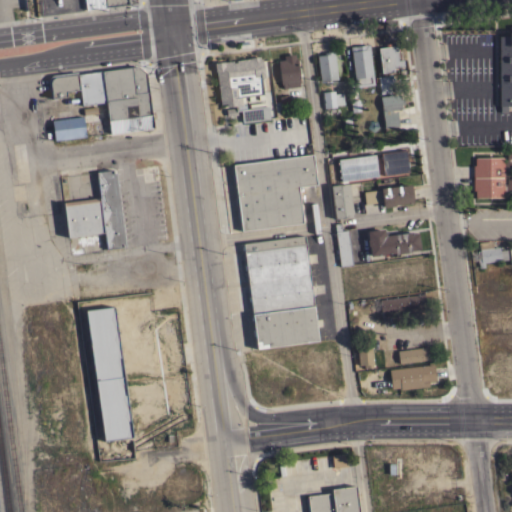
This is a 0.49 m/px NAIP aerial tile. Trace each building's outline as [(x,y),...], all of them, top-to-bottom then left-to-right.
[(102,0),(103,5),(84,8),(83,0),(102,0)] [(498,87),(495,87),(495,82),(498,82),(498,35),(508,35),(508,32),(509,32),(509,25),(511,25),(511,105),(506,105),(506,109),(511,109),(511,111),(500,112),(500,105),(498,105),(498,87)] [(377,47),(385,46),(385,42),(390,42),(390,46),(395,45),(397,60),(402,59),(403,66),(392,67),(393,71),(381,72),(377,47)] [(373,84),(355,87),(349,46),(368,44),(373,84)] [(337,79),(320,81),(317,61),(316,61),(315,59),(317,59),(316,55),(324,54),(323,52),(333,51),(337,79)] [(294,57),(296,57),(299,82),(298,82),(298,86),(282,88),(281,84),(279,84),(276,60),(283,59),(282,55),(294,53),(294,57)] [(215,71),(214,71),(213,63),(249,58),(259,56),(259,59),(261,58),(263,77),(260,77),(264,106),(267,106),(269,119),(241,123),(240,111),(235,111),(236,115),(226,116),(225,109),(235,108),(234,106),(226,107),(225,103),(219,104),(215,71)] [(79,89),(66,91),(66,96),(52,98),(51,91),(48,91),(47,82),(47,80),(48,78),(49,76),(51,75),(53,74),(77,71),(77,74),(137,66),(145,72),(153,127),(109,134),(105,102),(81,105),(79,89)] [(379,94),(377,80),(373,81),(373,77),(392,74),(394,86),(390,87),(390,92),(379,94)] [(321,91),(333,90),(334,93),(342,92),(343,104),(335,105),(335,106),(323,108),(321,91)] [(388,95),(388,94),(393,93),(393,94),(399,93),(400,98),(403,97),(404,104),(400,104),(401,108),(391,110),(391,111),(396,110),(398,125),(384,127),(379,96),(388,95)] [(278,95),(287,94),(289,106),(287,106),(288,112),(275,114),(274,102),(279,101),(278,95)] [(85,136),(53,140),(51,120),(82,115),(84,126),(85,136)] [(408,172),(383,175),(383,172),(382,172),(381,170),(382,170),(381,158),(380,158),(379,156),(380,155),(380,153),(405,149),(408,172)] [(232,164),(311,153),(315,184),(297,186),(302,222),(240,230),(232,164)] [(340,181),(340,177),(338,178),(338,175),(339,175),(339,171),(338,171),(337,169),(338,168),(338,164),(337,164),(336,161),(337,161),(337,159),(374,154),(377,176),(340,181)] [(503,197),(474,197),(474,190),(472,190),(472,165),(474,165),(474,157),(503,156),(503,197)] [(96,172),(112,169),(112,172),(115,172),(125,246),(106,249),(103,232),(99,197),(96,172)] [(350,195),(351,195),(351,201),(350,201),(352,216),(334,219),(329,185),(348,183),(350,195)] [(394,204),(394,205),(382,207),(381,201),(364,203),(363,191),(380,189),(380,188),(410,184),(413,202),(394,204)] [(67,237),(62,201),(99,197),(103,232),(67,237)] [(409,250),(409,252),(394,254),(394,252),(369,256),(368,246),(367,246),(366,239),(367,239),(366,230),(383,228),(384,232),(385,232),(385,235),(411,232),(411,233),(417,232),(419,249),(409,250)] [(334,231),(347,229),(352,264),(339,265),(334,231)] [(250,301),(247,301),(247,296),(249,296),(246,269),(243,270),(243,265),(245,264),(243,249),(241,250),(240,246),(242,245),(242,243),(303,235),(313,305),(318,340),(256,348),(255,335),(252,335),(251,329),(253,329),(252,319),(250,319),(249,317),(252,316),(252,314),(250,301)] [(511,247),(511,264),(510,265),(509,260),(506,261),(506,259),(500,260),(483,262),(484,267),(482,267),(482,268),(480,268),(480,267),(478,267),(476,251),(478,250),(477,242),(491,240),(492,247),(498,246),(499,250),(506,249),(507,258),(509,258),(508,248),(511,247)] [(424,293),(426,310),(381,316),(378,299),(424,293)] [(81,309),(97,439),(125,436),(109,305),(81,309)] [(370,347),(371,347),(373,367),(363,367),(363,364),(358,365),(356,349),(357,348),(356,343),(370,341),(370,347)] [(430,346),(432,358),(429,359),(427,360),(427,359),(398,363),(396,350),(430,346)] [(433,364),(435,380),(428,381),(428,386),(398,389),(398,387),(390,388),(388,369),(433,364)] [(358,511),(306,511),(303,492),(355,485),(358,511)]
